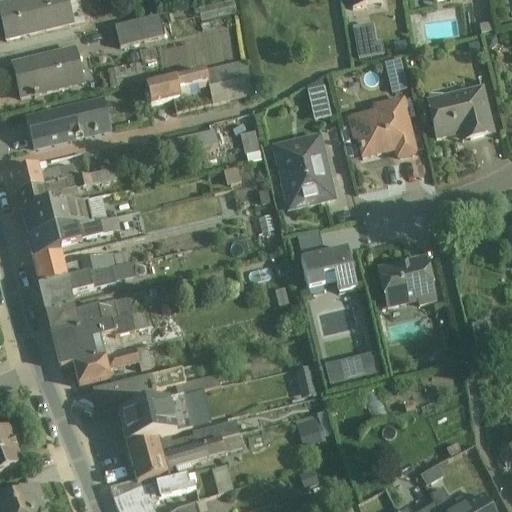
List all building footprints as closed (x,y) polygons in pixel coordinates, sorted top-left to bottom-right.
[(0,40),(2,48),(70,30),(62,0),(28,0),(0,7),(0,40)] [(345,0),(348,13),(380,7),(378,0),(345,0)] [(158,21),(112,32),(118,55),(164,44),(158,21)] [(16,106),(81,90),(72,52),(7,67),(16,106)] [(171,82),(174,94),(205,88),(202,75),(171,82)] [(176,103),(174,94),(171,82),(139,88),(143,109),(176,103)] [(458,146),(492,139),(481,91),(420,104),(429,146),(457,140),(458,146)] [(391,165),(414,161),(402,103),(369,109),(371,116),(347,120),(357,166),(390,159),(391,165)] [(28,156),(107,139),(99,105),(21,122),(28,156)] [(10,119),(0,121),(0,155),(19,150),(10,119)] [(216,142),(218,161),(241,158),(239,139),(216,142)] [(286,217),(334,207),(319,139),(271,150),(286,217)] [(5,175),(10,197),(48,188),(43,166),(5,175)] [(258,178),(241,179),(242,197),(258,196),(258,178)] [(15,216),(52,207),(48,188),(10,197),(15,216)] [(97,207),(98,231),(123,230),(122,216),(144,215),(143,205),(97,207)] [(15,216),(21,241),(58,233),(52,207),(15,216)] [(274,248),(286,247),(284,223),(272,224),(274,248)] [(511,226),(500,233),(511,255),(511,226)] [(26,265),(64,256),(58,233),(21,241),(26,265)] [(334,299),(355,294),(344,252),(295,264),(303,296),(332,289),(334,299)] [(26,265),(32,290),(70,281),(64,256),(26,265)] [(386,318),(431,306),(419,262),(374,273),(386,318)] [(39,317),(76,308),(70,281),(32,290),(39,317)] [(299,295),(287,299),(292,315),(304,311),(299,295)] [(39,317),(44,340),(82,331),(76,308),(39,317)] [(52,372),(90,364),(82,331),(44,340),(52,372)] [(489,348),(504,347),(502,331),(487,332),(489,348)] [(343,392),(394,387),(392,364),(341,369),(343,392)] [(71,393),(108,384),(104,366),(67,374),(71,393)] [(317,406),(334,400),(324,374),(307,380),(317,406)] [(91,412),(151,397),(147,382),(87,396),(91,412)] [(117,420),(125,453),(191,435),(184,403),(117,420)] [(341,419),(319,424),(325,450),(347,444),(341,419)] [(0,475),(24,466),(10,427),(0,430),(0,475)] [(511,469),(511,445),(502,452),(511,469)] [(126,458),(131,473),(174,461),(170,446),(126,458)] [(138,497),(178,485),(174,461),(131,473),(138,497)] [(0,511),(42,511),(34,489),(0,501),(0,511)] [(115,511),(144,511),(138,497),(113,505),(115,511)] [(486,511),(479,499),(457,511),(486,511)]
